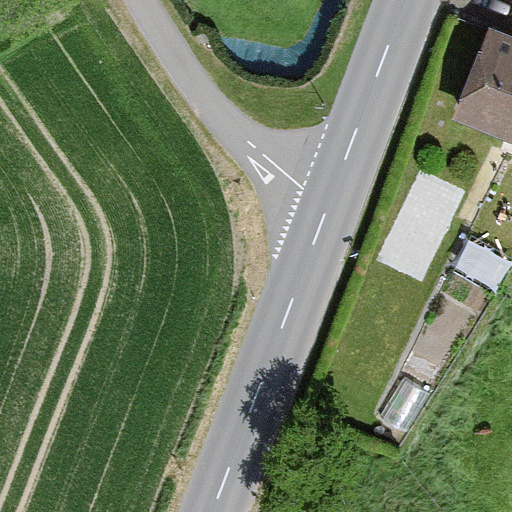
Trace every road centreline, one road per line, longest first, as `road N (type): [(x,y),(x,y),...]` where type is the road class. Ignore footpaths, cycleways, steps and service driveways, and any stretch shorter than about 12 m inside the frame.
road 1 (secondary): [(212,511),(323,216)]
road 2 (residential): [(147,0),(207,94),(323,216)]
road 3 (secondary): [(323,216),(405,0)]
